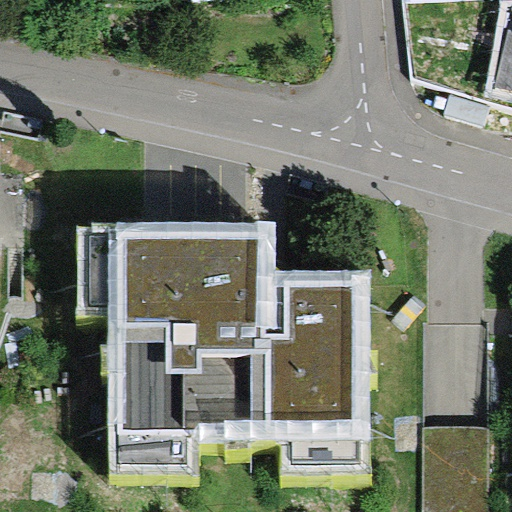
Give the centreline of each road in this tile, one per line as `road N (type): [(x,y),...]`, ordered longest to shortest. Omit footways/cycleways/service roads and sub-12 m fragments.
road 1 (residential): [(0,81),(356,153)]
road 2 (residential): [(356,153),(511,195)]
road 3 (residential): [(356,153),(347,0)]
